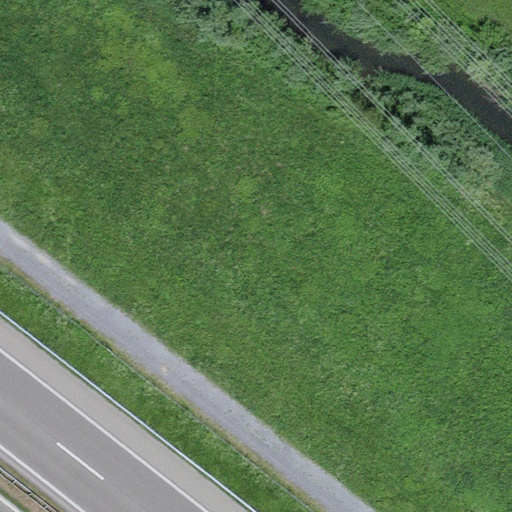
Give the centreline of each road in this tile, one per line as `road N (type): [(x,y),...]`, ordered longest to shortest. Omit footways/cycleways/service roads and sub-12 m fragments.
road 1 (track): [(349,511),(0,235)]
road 2 (motorway): [(147,511),(0,395)]
